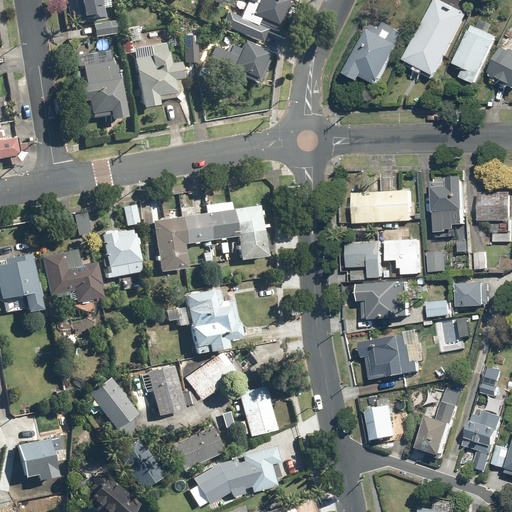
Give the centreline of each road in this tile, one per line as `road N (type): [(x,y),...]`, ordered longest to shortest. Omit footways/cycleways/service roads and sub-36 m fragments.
road 1 (residential): [(309,160),(316,321),(341,455)]
road 2 (tertiary): [(288,141),(56,182)]
road 3 (residential): [(27,0),(56,182)]
road 4 (tertiary): [(511,136),(328,140)]
road 5 (residential): [(508,500),(378,457),(341,455)]
road 6 (residential): [(307,120),(313,52),(336,0)]
